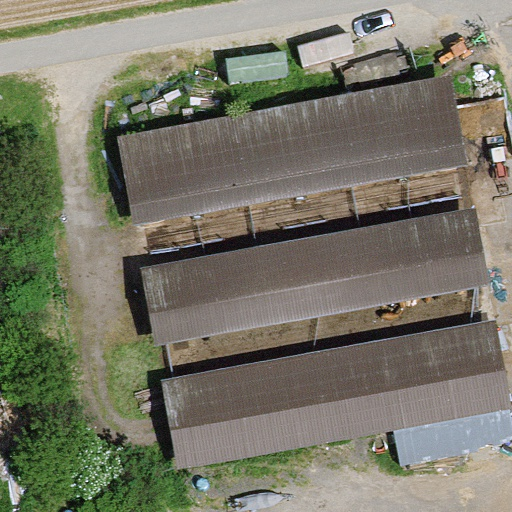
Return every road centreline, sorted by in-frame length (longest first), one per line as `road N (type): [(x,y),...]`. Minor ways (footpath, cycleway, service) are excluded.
road 1 (track): [(347,0),(0,59)]
road 2 (track): [(511,496),(397,508),(262,499)]
